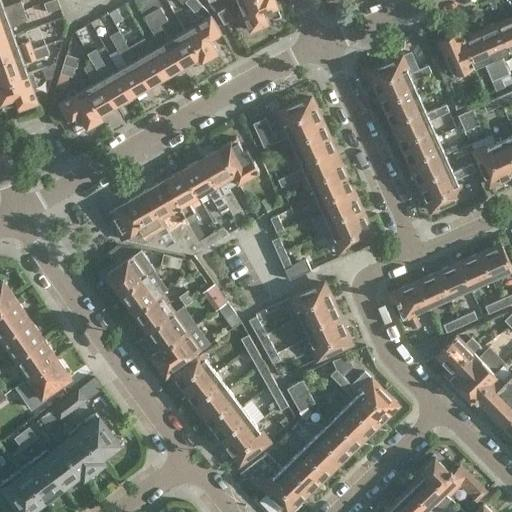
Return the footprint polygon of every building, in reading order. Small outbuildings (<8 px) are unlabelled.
[(3,7),(0,0),(0,18),(24,10),(21,0),(3,7)] [(48,12),(60,7),(57,0),(51,0),(44,3),(48,12)] [(167,75),(183,66),(166,36),(167,36),(160,24),(153,10),(160,6),(156,0),(134,0),(160,44),(152,49),(167,75)] [(196,0),(186,0),(185,2),(194,11),(201,5),(196,0)] [(275,0),(243,0),(238,2),(242,11),(239,13),(241,20),(245,19),(250,30),(268,23),(263,12),(278,6),(275,0)] [(121,34),(137,24),(125,2),(108,12),(118,29),(121,34)] [(153,10),(160,24),(168,19),(160,6),(153,10)] [(218,12),(224,23),(232,19),(226,7),(218,12)] [(0,39),(13,35),(10,25),(28,19),(24,10),(0,18),(0,39)] [(221,32),(211,15),(204,19),(202,16),(190,23),(192,26),(184,30),(200,56),(202,60),(218,51),(210,38),(221,32)] [(511,17),(498,23),(510,52),(511,51),(511,17)] [(100,25),(96,18),(90,21),(93,28),(100,25)] [(511,82),(508,74),(500,56),(510,52),(498,23),(480,31),(503,86),(511,82)] [(82,43),(91,38),(84,25),(75,30),(82,43)] [(150,85),(133,56),(128,46),(121,34),(118,29),(110,34),(118,49),(109,54),(118,69),(119,69),(134,94),(150,85)] [(169,35),(167,36),(166,36),(183,66),(200,56),(184,30),(171,38),(169,35)] [(474,67),(462,39),(459,31),(437,41),(445,60),(437,64),(457,108),(468,102),(456,75),(474,67)] [(503,86),(480,31),(462,39),(474,67),(483,63),(492,85),(494,90),(503,86)] [(0,60),(33,49),(30,41),(17,46),(13,35),(0,39),(0,60)] [(150,85),(167,75),(152,49),(144,37),(128,46),(133,56),(150,85)] [(42,46),(33,49),(0,60),(0,83),(27,73),(23,63),(50,53),(46,45),(42,46)] [(418,66),(427,62),(420,47),(411,52),(418,66)] [(64,63),(76,67),(79,58),(66,54),(64,63)] [(401,56),(369,70),(378,90),(410,76),(409,72),(401,56)] [(101,113),(117,104),(100,75),(101,75),(93,61),(84,66),(93,83),(86,88),(101,113)] [(46,79),(51,77),(56,62),(42,67),(46,79)] [(74,75),(76,67),(64,63),(61,71),(74,75)] [(428,64),(418,68),(422,76),(431,71),(428,64)] [(418,68),(409,72),(410,76),(412,80),(422,76),(418,68)] [(102,73),(101,75),(100,75),(117,104),(134,94),(119,69),(118,69),(104,77),(102,73)] [(37,103),(32,90),(36,89),(30,72),(27,73),(0,83),(0,99),(1,102),(14,97),(19,109),(37,103)] [(410,76),(378,90),(387,110),(419,96),(412,80),(410,76)] [(68,98),(60,103),(69,119),(79,113),(87,127),(103,117),(101,113),(86,88),(76,93),(74,90),(66,94),(68,98)] [(511,89),(497,96),(501,104),(511,99),(511,89)] [(310,96),(278,111),(285,128),(273,133),(266,116),(253,122),(263,146),(289,135),(303,167),(278,178),(281,186),(306,175),(340,251),(373,236),(310,96)] [(419,96),(387,110),(395,130),(428,115),(426,112),(419,96)] [(497,96),(482,103),(486,111),(501,104),(497,96)] [(445,103),(436,107),(439,115),(449,111),(445,103)] [(436,107),(426,112),(428,115),(430,119),(439,115),(436,107)] [(472,108),(457,114),(464,130),(479,124),(472,108)] [(428,115),(395,130),(405,150),(437,136),(430,119),(428,115)] [(511,134),(474,151),(489,184),(511,173),(511,134)] [(218,148),(238,182),(242,189),(251,184),(247,177),(259,170),(239,136),(218,148)] [(437,136),(405,150),(414,171),(446,156),(437,136)] [(229,187),(238,182),(218,148),(200,159),(229,209),(233,214),(242,209),(229,187)] [(446,156),(414,171),(422,191),(455,176),(453,171),(446,156)] [(229,209),(200,159),(182,169),(198,196),(207,190),(221,213),(229,209)] [(472,162),(462,167),(466,174),(475,170),(472,162)] [(462,167),(453,171),(455,176),(456,178),(466,174),(462,167)] [(182,169),(164,179),(190,223),(198,218),(189,202),(198,196),(182,169)] [(455,176),(422,191),(431,210),(463,195),(456,178),(455,176)] [(193,254),(204,248),(199,240),(190,223),(164,179),(145,190),(159,215),(162,221),(180,251),(193,254)] [(124,238),(180,251),(162,221),(159,215),(145,190),(108,212),(124,239),(124,238)] [(273,208),(266,196),(256,202),(262,214),(273,208)] [(277,213),(270,216),(277,230),(284,227),(277,213)] [(204,248),(221,237),(217,230),(199,240),(204,248)] [(278,253),(286,250),(279,236),(272,239),(278,253)] [(479,251),(492,279),(511,269),(511,267),(500,242),(479,251)] [(286,250),(278,253),(285,268),(292,265),(286,250)] [(479,251),(459,260),(471,288),(492,279),(479,251)] [(170,266),(173,255),(163,253),(161,264),(170,266)] [(140,266),(132,255),(106,273),(120,293),(155,269),(154,269),(149,272),(143,263),(140,266)] [(173,255),(170,266),(180,268),(183,257),(173,255)] [(292,265),(285,268),(289,279),(311,269),(306,258),(292,265)] [(459,260),(437,270),(449,298),(471,288),(459,260)] [(160,294),(168,288),(155,269),(120,293),(134,312),(159,293),(160,294)] [(429,307),(449,298),(437,270),(416,279),(429,307)] [(0,308),(16,298),(13,293),(2,278),(0,279),(0,308)] [(416,279),(387,292),(391,302),(397,299),(398,301),(400,300),(412,327),(420,324),(415,313),(429,307),(416,279)] [(300,317),(333,302),(323,282),(291,297),(300,317)] [(185,304),(194,297),(188,289),(179,295),(185,304)] [(213,312),(223,305),(214,292),(204,299),(213,312)] [(511,292),(500,298),(503,306),(511,301),(511,292)] [(166,303),(160,294),(159,293),(134,312),(147,330),(173,312),(174,313),(177,311),(170,301),(166,303)] [(16,298),(0,308),(0,337),(1,336),(30,318),(16,298)] [(500,298),(485,304),(488,312),(503,306),(500,298)] [(309,337),(342,323),(333,302),(300,317),(309,337)] [(473,309),(458,316),(462,324),(477,317),(473,309)] [(180,322),(174,313),(173,312),(147,330),(161,349),(161,350),(187,331),(190,329),(183,320),(180,322)] [(257,335),(265,330),(256,314),(248,318),(257,335)] [(458,316),(443,323),(446,331),(462,324),(458,316)] [(30,318),(1,336),(8,346),(4,349),(11,359),(15,356),(43,337),(30,318)] [(342,323),(309,337),(318,357),(351,343),(342,323)] [(210,341),(198,324),(196,325),(195,325),(190,329),(187,331),(161,350),(161,349),(152,355),(166,374),(209,344),(208,343),(210,341)] [(265,348),(273,344),(265,330),(257,335),(265,348)] [(248,333),(240,337),(248,351),(255,347),(256,346),(248,333)] [(464,343),(456,335),(435,355),(449,370),(470,350),(472,351),(480,343),(472,335),(464,343)] [(43,337),(15,356),(22,366),(18,369),(25,378),(28,376),(57,356),(43,337)] [(273,344),(265,348),(273,362),(280,358),(273,344)] [(505,361),(490,345),(477,357),(472,351),(470,350),(449,370),(452,373),(448,378),(470,400),(474,396),(495,375),(493,373),(505,361)] [(255,347),(248,351),(256,365),(264,361),(255,347)] [(187,393),(216,371),(205,357),(208,355),(205,351),(202,353),(174,375),(187,393)] [(38,398),(70,375),(57,356),(28,376),(25,378),(19,382),(26,392),(32,389),(38,398)] [(264,361),(256,365),(264,380),(272,375),(264,361)] [(341,385),(347,379),(336,368),(330,374),(341,385)] [(200,410),(229,388),(216,371),(187,393),(200,410)] [(489,411),(511,387),(511,372),(502,382),(495,375),(474,396),(489,411)] [(272,375),(264,380),(272,394),(280,390),(272,375)] [(79,388),(87,399),(103,386),(95,376),(79,388)] [(303,398),(311,394),(302,378),(294,383),(299,391),(303,398)] [(356,394),(381,419),(397,404),(372,378),(359,391),(356,394)] [(347,379),(341,385),(353,397),(356,394),(359,391),(347,379)] [(291,395),(299,391),(294,383),(287,387),(291,395)] [(502,425),(511,415),(511,387),(489,411),(502,425)] [(60,403),(68,413),(87,399),(79,388),(60,403)] [(213,427),(242,406),(229,388),(200,410),(213,427)] [(280,390),(272,394),(280,409),(288,405),(280,390)] [(295,403),(303,398),(299,391),(291,395),(295,403)] [(311,394),(303,398),(307,406),(315,402),(311,394)] [(341,409),(366,434),(381,419),(356,394),(353,397),(341,409)] [(303,398),(295,403),(300,410),(307,406),(303,398)] [(60,419),(68,413),(60,403),(52,409),(60,419)] [(226,445),(255,423),(242,406),(213,427),(226,445)] [(0,426),(6,435),(27,420),(19,409),(0,423),(0,426)] [(52,409),(41,417),(49,427),(60,419),(52,409)] [(350,450),(366,434),(341,409),(325,424),(350,450)] [(120,443),(96,411),(87,418),(77,425),(102,457),(120,443)] [(511,434),(511,415),(502,425),(511,434)] [(299,435),(305,429),(298,421),(292,427),(299,435)] [(255,423),(226,445),(240,462),(268,441),(255,423)] [(310,440),(335,465),(350,450),(325,424),(312,437),(310,440)] [(22,431),(31,442),(38,437),(29,425),(22,431)] [(85,477),(105,462),(102,457),(77,425),(69,431),(72,436),(62,444),(83,472),(81,473),(85,477)] [(305,429),(299,435),(307,443),(310,440),(312,437),(305,429)] [(23,448),(31,442),(22,431),(14,437),(23,448)] [(319,480),(335,465),(310,440),(307,443),(294,455),(319,480)] [(48,447),(40,454),(64,486),(81,473),(83,472),(62,444),(52,452),(48,447)] [(477,501),(487,491),(443,446),(422,468),(425,471),(445,493),(448,496),(460,484),(471,496),(472,496),(477,501)] [(268,465),(274,459),(267,451),(261,457),(268,465)] [(45,500),(64,486),(40,454),(21,468),(24,473),(45,500)] [(303,496),(319,480),(294,455),(282,467),(278,470),(303,496)] [(261,457),(247,468),(253,475),(266,462),(261,457)] [(274,459),(268,465),(276,473),(278,470),(282,467),(274,459)] [(29,511),(45,500),(24,473),(21,468),(2,483),(0,480),(0,499),(8,509),(16,503),(22,511),(29,511)] [(288,511),(303,496),(278,470),(276,473),(263,485),(288,511)] [(445,493),(425,471),(409,488),(429,509),(445,493)] [(400,511),(426,511),(429,509),(409,488),(392,504),(400,511)] [(491,511),(483,503),(473,511),(491,511)]
